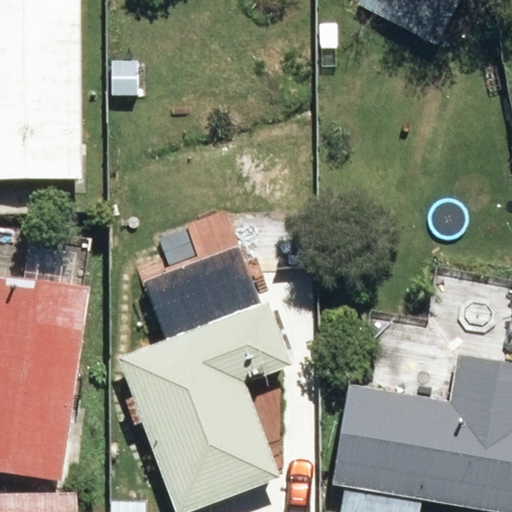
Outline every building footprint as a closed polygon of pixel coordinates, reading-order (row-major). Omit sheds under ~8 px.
[(0,0),(0,188),(75,188),(76,0),(0,0)] [(212,69),(216,89),(249,82),(245,62),(212,69)] [(258,273),(309,274),(312,137),(260,137),(258,273)] [(0,511),(72,511),(72,502),(57,503),(57,488),(83,296),(0,285),(0,480),(30,485),(30,503),(0,502),(0,511)] [(114,366),(166,511),(208,511),(275,488),(240,392),(285,377),(262,313),(254,316),(248,298),(206,313),(201,301),(179,308),(189,338),(114,366)] [(335,511),(416,511),(417,511),(427,511),(511,511),(511,374),(448,365),(441,409),(341,395),(326,494),(338,496),(335,511)]
